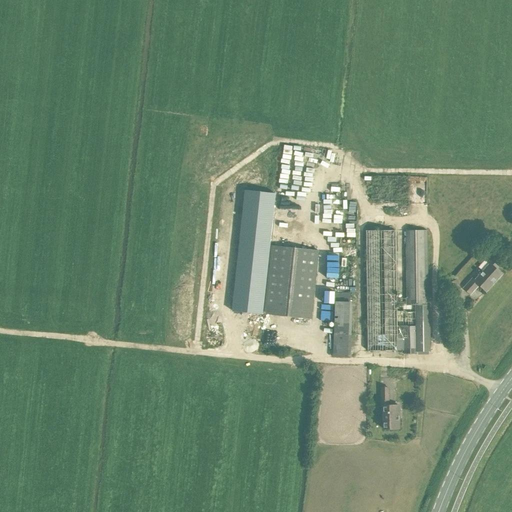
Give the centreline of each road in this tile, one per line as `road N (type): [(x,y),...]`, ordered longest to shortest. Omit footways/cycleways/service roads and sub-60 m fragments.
road 1 (track): [(361,360),(297,363),(0,330)]
road 2 (primary): [(438,511),(464,452),(511,377)]
